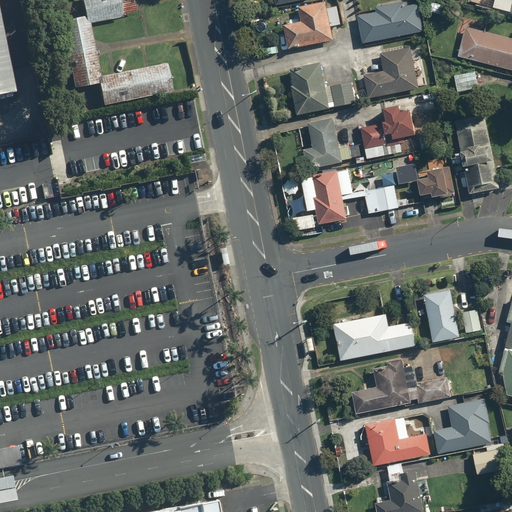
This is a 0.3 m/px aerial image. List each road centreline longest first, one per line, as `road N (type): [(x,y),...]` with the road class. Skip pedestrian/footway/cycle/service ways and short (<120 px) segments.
road 1 (secondary): [(210,0),(264,277)]
road 2 (residential): [(511,236),(264,277)]
road 3 (secondary): [(264,277),(311,511)]
